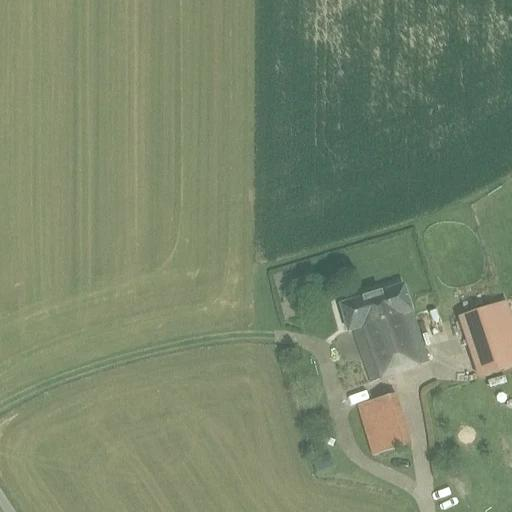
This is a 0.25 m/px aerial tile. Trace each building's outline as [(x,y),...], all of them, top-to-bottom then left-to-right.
[(341,307),(350,333),(354,331),(373,384),(430,364),(411,311),(413,311),(403,285),(341,307)] [(511,319),(506,303),(461,319),(482,380),(511,369),(511,319)] [(439,320),(446,348),(458,345),(451,317),(439,320)] [(358,407),(373,457),(411,447),(398,396),(358,407)] [(312,460),(316,476),(333,470),(328,455),(312,460)]
